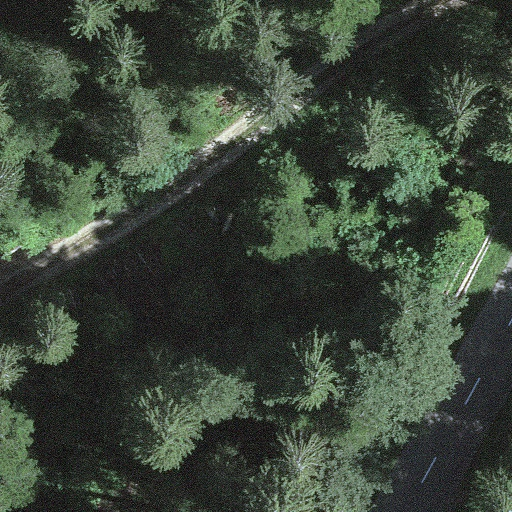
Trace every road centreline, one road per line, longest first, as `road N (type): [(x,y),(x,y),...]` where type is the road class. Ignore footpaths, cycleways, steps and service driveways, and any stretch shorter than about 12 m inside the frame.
road 1 (track): [(457,0),(393,31),(0,286)]
road 2 (tertiary): [(511,328),(415,511)]
